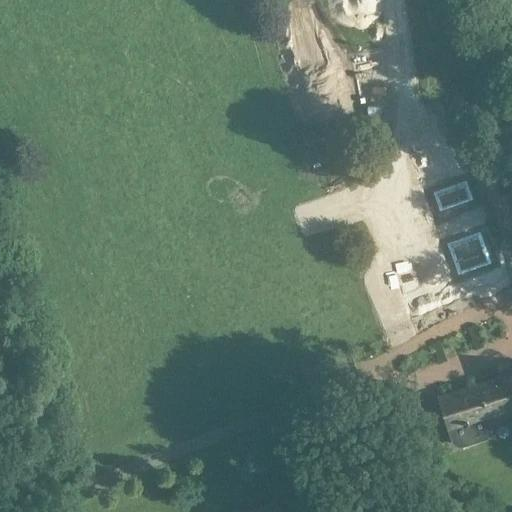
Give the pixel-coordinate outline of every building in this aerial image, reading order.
[(469,140),(477,160),(504,150),(496,130),(469,140)] [(504,290),(452,150),(451,146),(429,154),(428,150),(415,155),(419,169),(423,167),(439,211),(435,212),(451,261),(432,268),(435,276),(436,280),(430,282),(429,278),(408,285),(412,297),(408,298),(413,315),(432,309),(431,305),(466,293),(468,297),(484,292),(486,297),(504,290)] [(494,196),(511,189),(511,150),(482,162),(494,196)] [(507,230),(511,228),(511,189),(494,196),(507,230)] [(486,436),(489,431),(484,415),(511,405),(511,373),(504,376),(458,391),(457,391),(439,397),(440,402),(448,426),(453,442),(458,445),(486,436)] [(280,511),(276,500),(243,511),(280,511)]
